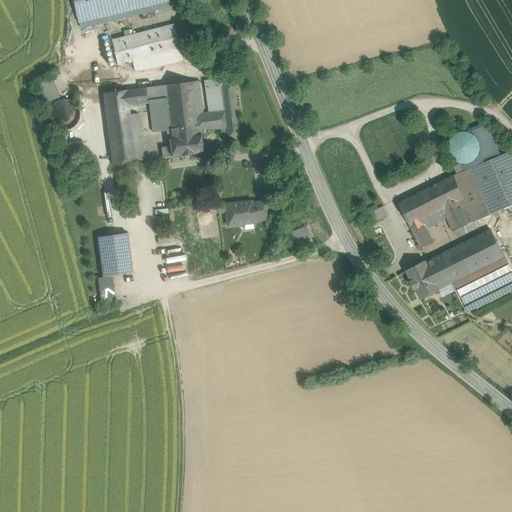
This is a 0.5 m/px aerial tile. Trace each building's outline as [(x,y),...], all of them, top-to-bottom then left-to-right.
[(166,0),(73,0),(79,23),(167,1),(166,0)] [(173,25),(111,40),(117,65),(132,62),(156,56),(158,66),(182,61),(173,25)] [(156,56),(132,62),(135,71),(144,70),(158,67),(158,66),(156,56)] [(50,77),(34,84),(43,105),(58,98),(50,77)] [(232,77),(204,81),(208,113),(203,113),(203,114),(225,112),(222,88),(233,86),(232,77)] [(192,82),(166,86),(167,101),(194,98),(192,82)] [(199,82),(192,82),(194,98),(196,115),(203,114),(203,113),(199,82)] [(160,86),(145,88),(147,103),(149,103),(162,102),(160,86)] [(233,86),(222,88),(225,112),(227,129),(228,138),(228,139),(239,137),(233,86)] [(145,88),(127,91),(129,106),(147,103),(145,88)] [(127,91),(103,94),(112,165),(136,162),(136,161),(132,134),(130,115),(129,106),(127,91)] [(103,94),(90,96),(99,166),(112,165),(103,94)] [(194,98),(167,101),(171,129),(185,128),(186,136),(199,135),(198,132),(196,115),(194,98)] [(79,120),(79,111),(74,105),(66,101),(58,103),(52,109),(50,117),(53,125),(59,130),(68,131),(75,127),(79,120)] [(162,102),(149,103),(152,132),(171,130),(171,129),(167,101),(162,102)] [(203,114),(196,115),(198,132),(221,129),(227,129),(225,112),(203,114)] [(138,114),(130,115),(132,134),(141,133),(138,114)] [(465,164),(460,163),(464,172),(470,170),(472,169),(501,158),(488,126),(468,134),(470,134),(475,137),(479,142),(480,148),(479,154),(476,159),(470,163),(465,164)] [(199,135),(186,136),(185,128),(171,129),(171,130),(172,138),(169,138),(170,147),(161,148),(162,157),(171,156),(172,157),(204,153),(202,134),(199,135)] [(88,130),(67,133),(69,150),(90,148),(88,130)] [(141,133),(132,134),(136,161),(144,160),(141,133)] [(479,154),(480,148),(479,142),(475,137),(470,134),(468,134),(464,133),(458,134),(453,138),(450,143),(449,149),(450,155),(453,160),(459,163),(460,163),(465,164),(470,163),(476,159),(479,154)] [(501,158),(472,169),(483,197),(496,191),(504,210),(511,206),(511,155),(511,153),(501,158)] [(489,216),(470,170),(464,172),(454,176),(464,199),(474,222),(489,216)] [(454,176),(414,195),(421,208),(404,216),(409,226),(421,220),(443,209),(447,208),(460,201),(464,199),(454,176)] [(496,191),(483,197),(491,216),(504,210),(496,191)] [(414,195),(398,203),(404,216),(421,208),(414,195)] [(474,222),(464,199),(460,201),(463,209),(470,224),(474,222)] [(460,201),(447,208),(450,215),(463,209),(460,201)] [(251,202),(225,205),(227,226),(254,223),(254,221),(268,219),(265,202),(252,204),(251,202)] [(383,207),(368,215),(373,224),(388,216),(383,207)] [(463,209),(450,215),(447,208),(443,209),(446,218),(452,233),(463,228),(470,224),(463,209)] [(443,209),(421,220),(425,229),(446,218),(443,209)] [(425,229),(421,220),(409,226),(420,249),(432,243),(425,229)] [(474,222),(470,224),(463,228),(466,233),(477,228),(474,222)] [(291,234),(299,251),(313,245),(305,228),(291,234)] [(433,259),(445,285),(450,283),(503,257),(491,231),(433,259)] [(127,233),(98,237),(103,277),(132,273),(127,233)] [(505,258),(455,283),(457,288),(507,263),(505,258)] [(433,259),(424,263),(406,271),(411,281),(410,282),(413,289),(414,288),(419,298),(437,290),(436,289),(437,289),(445,285),(433,259)] [(511,271),(509,266),(458,291),(465,304),(511,280),(511,271)] [(112,276),(98,278),(102,304),(116,302),(112,276)] [(445,285),(437,289),(442,298),(454,292),(450,283),(445,285)] [(511,284),(466,307),(469,312),(511,290),(511,284)]
